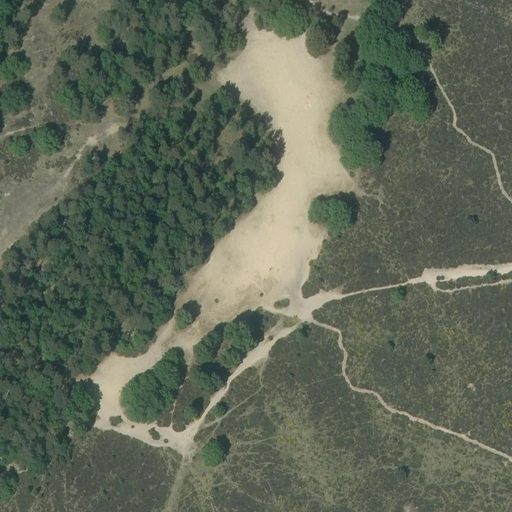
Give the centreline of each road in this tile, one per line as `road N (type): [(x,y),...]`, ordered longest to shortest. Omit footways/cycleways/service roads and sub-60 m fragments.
road 1 (unknown): [(302,316),(356,290),(511,274)]
road 2 (unknown): [(177,435),(188,433),(274,331),(302,316)]
